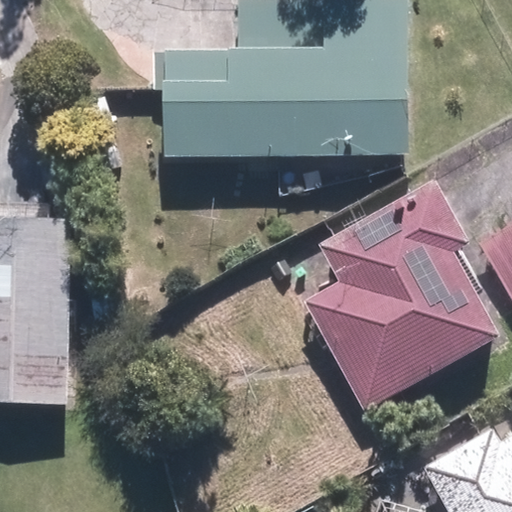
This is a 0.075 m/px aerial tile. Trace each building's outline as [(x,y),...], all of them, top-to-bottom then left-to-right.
[(249,90),(176,90),(177,163),(421,160),(419,1),(335,1),(336,7),(248,7),(248,59),(249,90)] [(90,108),(99,141),(123,134),(113,101),(90,108)] [(355,290),(317,312),(375,415),(511,339),(511,336),(469,260),(485,251),(453,193),(336,256),(355,290)] [(0,407),(82,411),(90,225),(0,222),(0,407)] [(511,511),(511,438),(509,433),(438,472),(459,511),(511,511)] [(422,511),(423,510),(373,501),(370,511),(422,511)]
